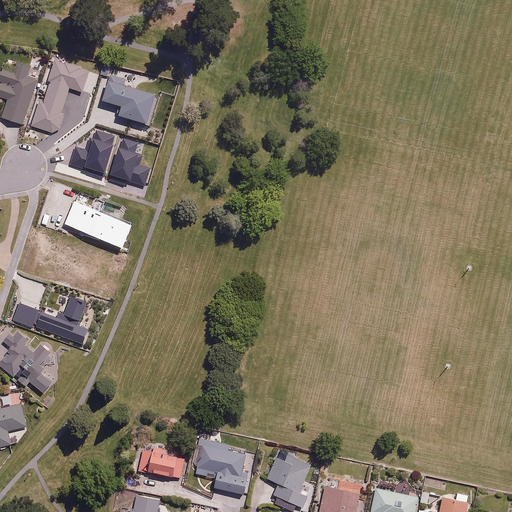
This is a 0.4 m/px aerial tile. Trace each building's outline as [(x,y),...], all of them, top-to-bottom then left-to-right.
[(0,96),(8,99),(3,118),(24,124),(37,78),(27,75),(30,65),(19,61),(16,72),(3,68),(0,78),(0,96)] [(26,303),(22,314),(41,320),(44,309),(26,303)] [(11,351),(0,362),(0,363),(26,387),(30,383),(40,392),(52,379),(42,370),(54,356),(40,344),(33,352),(24,344),(29,339),(15,326),(0,342),(11,351)] [(0,445),(12,442),(9,431),(25,426),(19,403),(0,407),(0,445)] [(203,438),(195,472),(214,477),(214,486),(231,490),(234,476),(241,477),(246,453),(229,449),(230,445),(203,438)] [(147,448),(141,446),(136,468),(180,479),(186,457),(164,452),(166,445),(149,441),(147,448)] [(271,493),(302,507),(307,495),(299,491),(311,462),(280,448),(266,478),(275,482),(271,493)] [(355,511),(359,494),(325,486),(319,511),(355,511)] [(413,511),(418,495),(376,486),(370,511),(413,511)] [(466,511),(470,495),(445,489),(439,511),(466,511)] [(160,498),(136,493),(131,511),(159,511),(157,511),(160,498)]
